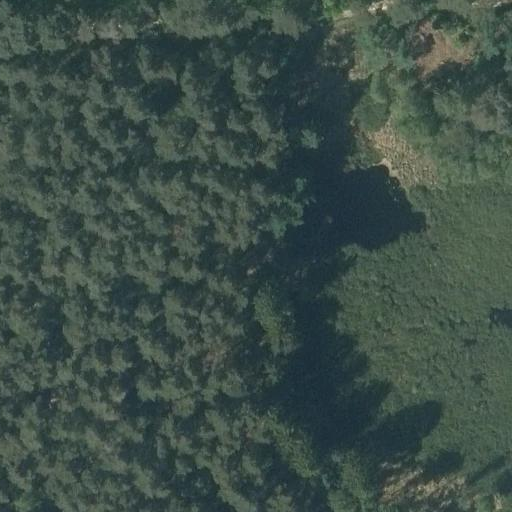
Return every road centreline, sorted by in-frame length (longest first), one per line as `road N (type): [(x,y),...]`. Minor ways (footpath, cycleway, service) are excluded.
road 1 (track): [(286,511),(239,236),(310,5)]
road 2 (track): [(0,29),(398,0)]
